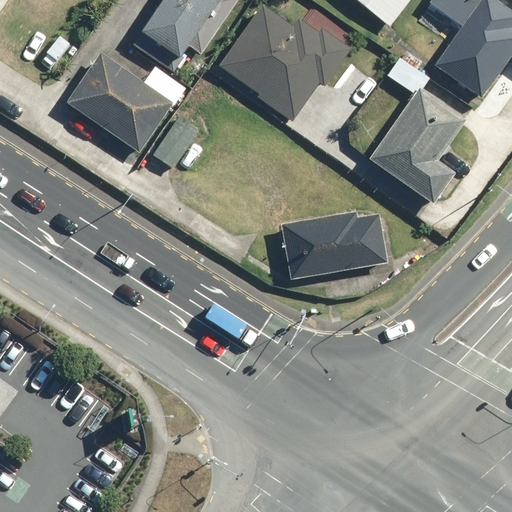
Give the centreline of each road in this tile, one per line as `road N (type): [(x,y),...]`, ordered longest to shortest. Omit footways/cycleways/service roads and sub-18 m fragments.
road 1 (primary): [(0,196),(359,442)]
road 2 (primary): [(359,442),(406,347),(511,239)]
road 3 (primary): [(511,329),(471,383),(359,442)]
road 4 (secondary): [(359,442),(465,511)]
